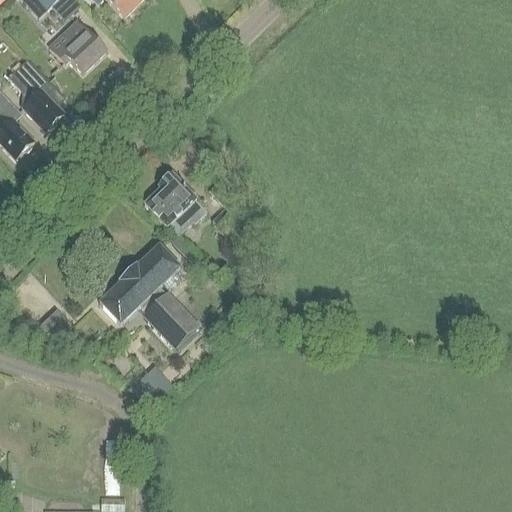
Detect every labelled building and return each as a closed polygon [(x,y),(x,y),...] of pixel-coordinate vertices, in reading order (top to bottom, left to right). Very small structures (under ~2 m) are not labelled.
[(33,0),(47,14),(61,0),(33,0)] [(105,0),(105,1),(125,21),(144,0),(105,0)] [(82,78),(106,56),(88,37),(88,38),(76,25),(49,51),(65,68),(69,64),(82,78)] [(64,117),(43,94),(50,88),(27,64),(8,82),(21,96),(20,113),(44,138),(48,135),(51,134),(55,131),(55,126),(64,117)] [(33,147),(14,126),(11,123),(9,124),(0,114),(0,111),(8,105),(0,96),(0,148),(2,148),(13,161),(16,163),(21,158),(23,156),(26,156),(31,152),(31,149),(33,147)] [(172,179),(159,191),(160,193),(144,208),(164,230),(166,228),(178,240),(192,227),(194,228),(206,217),(194,205),(196,204),(172,179)] [(223,184),(209,198),(224,214),(227,218),(216,229),(214,231),(239,257),(255,241),(244,229),(250,222),(238,210),(239,210),(240,208),(243,205),(223,184)] [(119,287),(98,308),(119,329),(138,311),(146,319),(143,322),(174,354),(198,331),(167,299),(166,300),(158,292),(161,289),(168,296),(181,283),(174,276),(179,272),(158,250),(137,270),(136,269),(118,286),(119,287)] [(49,353),(57,345),(41,328),(33,336),(49,353)] [(144,379),(157,392),(168,382),(155,369),(144,379)] [(105,478),(105,491),(120,491),(121,478),(105,478)]
